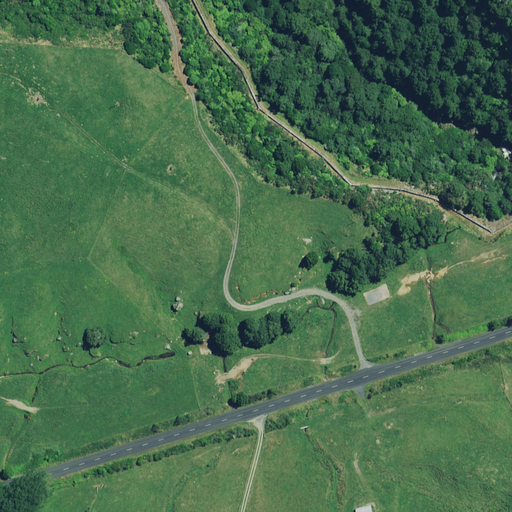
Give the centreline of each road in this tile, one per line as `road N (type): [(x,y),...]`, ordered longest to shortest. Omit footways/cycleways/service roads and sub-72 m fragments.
road 1 (tertiary): [(0,489),(511,330)]
road 2 (track): [(158,0),(171,16),(175,64),(195,115),(233,174),(238,201),(224,287),(237,307),(299,292),(323,292),(344,304),(367,376)]
